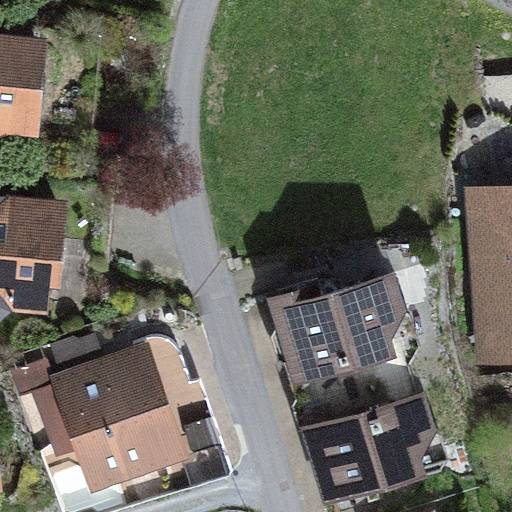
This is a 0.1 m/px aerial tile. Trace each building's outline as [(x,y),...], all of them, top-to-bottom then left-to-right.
[(72,163),(89,165),(101,34),(60,30),(59,47),(83,50),(72,163)] [(0,134),(19,123),(31,124),(27,160),(72,163),(83,50),(59,47),(0,40),(0,134)] [(511,77),(486,80),(494,198),(496,234),(481,235),(488,332),(511,329),(511,77)] [(481,235),(496,234),(494,198),(479,199),(481,235)] [(56,235),(58,207),(0,201),(0,317),(11,308),(12,298),(39,301),(42,273),(43,259),(55,250),(56,235)] [(42,273),(57,275),(61,235),(56,235),(55,250),(43,259),(42,273)] [(298,373),(322,366),(330,393),(396,372),(383,332),(398,305),(389,276),(316,298),(313,289),(276,300),(281,316),(291,313),(297,332),(287,335),(298,373)] [(420,396),(409,360),(420,342),(410,311),(398,305),(383,332),(396,372),(405,401),(420,396)] [(322,366),(298,373),(287,335),(297,332),(291,313),(281,316),(271,335),(279,359),(285,363),(295,398),(292,404),(299,428),(309,429),(338,420),(330,393),(322,366)] [(511,329),(488,332),(490,358),(511,356),(511,329)] [(82,445),(95,482),(211,441),(190,381),(181,354),(168,339),(152,336),(133,343),(137,354),(55,382),(47,358),(11,371),(20,397),(34,392),(57,454),(82,445)] [(73,337),(51,344),(57,363),(87,354),(82,342),(73,337)] [(420,396),(405,401),(396,372),(330,393),(338,420),(309,429),(330,494),(404,471),(419,466),(415,452),(429,425),(420,396)] [(232,469),(200,377),(190,381),(211,441),(213,448),(209,473),(197,486),(230,474),(232,469)] [(444,469),(450,456),(442,431),(429,425),(415,452),(419,466),(404,471),(407,480),(444,469)]
